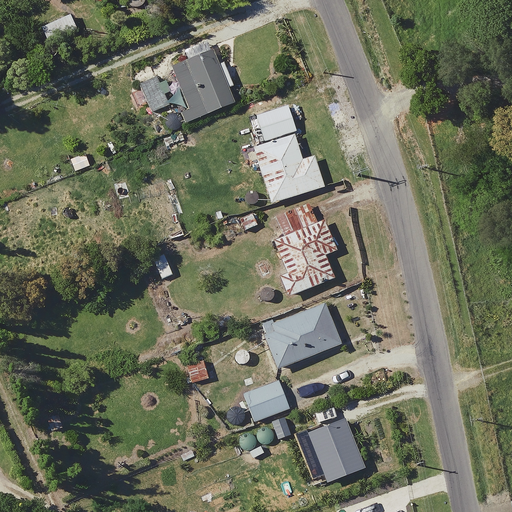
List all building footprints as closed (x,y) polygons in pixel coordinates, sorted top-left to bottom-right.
[(73,14),(42,27),(51,48),(82,36),(73,14)] [(236,111),(214,58),(173,75),(187,109),(180,112),(187,131),(236,111)] [(255,179),(264,177),(274,209),(325,192),(316,161),(304,165),(297,144),(319,137),(309,105),(257,122),(263,142),(245,148),(255,179)] [(278,222),(285,241),(276,245),(288,277),(281,280),(291,303),(336,284),(326,260),(338,255),(326,225),(314,230),(306,211),(278,222)] [(342,349),(326,311),(265,336),(281,374),(342,349)] [(293,413),(283,384),(246,398),(257,427),(293,413)]
